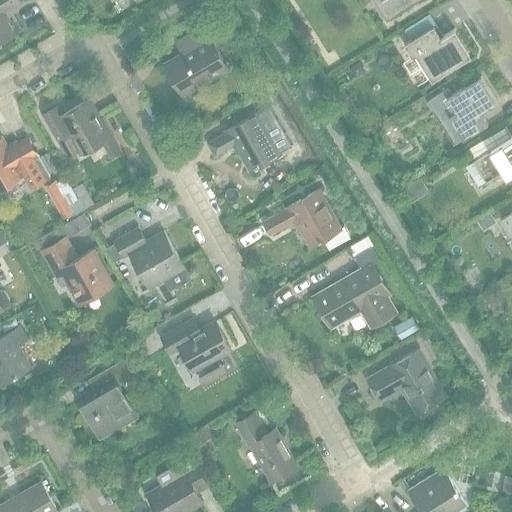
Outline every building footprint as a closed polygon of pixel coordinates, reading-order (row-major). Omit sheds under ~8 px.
[(3,12),(22,1),(21,0),(0,0),(0,42),(16,33),(3,12)] [(418,0),(383,0),(381,1),(390,16),(386,19),(387,20),(418,0)] [(182,93),(228,67),(213,40),(220,36),(211,21),(190,34),(196,44),(165,62),(182,93)] [(418,52),(433,76),(468,54),(453,29),(441,37),(433,25),(404,43),(412,56),(418,52)] [(481,75),(447,96),(456,110),(449,114),(463,138),(488,122),(481,111),(497,101),(481,75)] [(81,151),(102,139),(110,154),(120,149),(103,118),(100,120),(88,98),(67,110),(68,113),(63,116),(57,106),(44,114),(59,141),(71,134),(81,151)] [(280,151),(257,111),(227,128),(228,129),(207,141),(215,154),(235,142),(250,168),(280,151)] [(0,187),(23,175),(29,186),(50,175),(27,135),(8,145),(3,137),(0,139),(0,187)] [(511,135),(473,160),(486,181),(504,170),(507,175),(506,176),(507,177),(511,173),(511,135)] [(95,202),(84,181),(74,187),(85,207),(95,202)] [(399,190),(407,204),(422,196),(414,181),(399,190)] [(341,226),(320,187),(288,205),(288,206),(264,220),(271,232),(295,219),(310,244),(323,236),(329,246),(349,234),(344,224),(341,226)] [(63,190),(51,197),(63,217),(74,211),(63,190)] [(86,211),(63,223),(70,236),(93,223),(86,211)] [(491,211),(478,219),(484,229),(497,221),(491,211)] [(511,212),(501,219),(511,236),(511,212)] [(149,286),(186,267),(164,229),(146,239),(138,225),(114,239),(124,255),(130,252),(149,286)] [(81,300),(112,283),(93,248),(77,257),(65,236),(43,248),(58,274),(64,271),(81,300)] [(362,268),(315,295),(332,324),(364,305),(374,322),(395,310),(385,293),(389,291),(372,262),(379,258),(372,245),(355,254),(362,268)] [(182,345),(194,368),(204,362),(213,378),(237,364),(228,348),(230,347),(214,319),(195,330),(189,320),(162,336),(171,351),(182,345)] [(18,343),(27,338),(20,326),(11,331),(11,330),(10,331),(0,336),(0,378),(2,382),(31,365),(18,343)] [(416,411),(446,394),(419,347),(367,376),(380,399),(404,385),(407,390),(405,392),(416,411)] [(119,382),(137,372),(128,355),(98,372),(105,385),(78,399),(98,434),(121,422),(117,416),(133,407),(119,382)] [(271,480),(297,465),(277,429),(268,434),(255,410),(235,421),(248,443),(250,442),(271,480)] [(198,490),(208,484),(191,454),(179,460),(185,471),(147,492),(158,511),(181,511),(203,500),(198,490)] [(431,475),(408,489),(422,511),(421,511),(450,511),(467,502),(448,472),(435,480),(431,475)] [(57,511),(59,510),(42,480),(0,503),(0,511),(57,511)]
